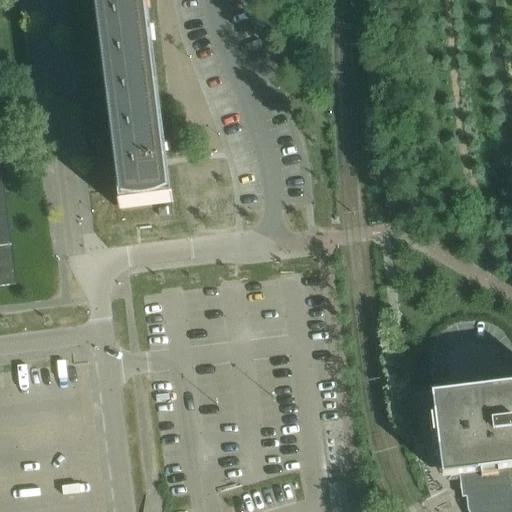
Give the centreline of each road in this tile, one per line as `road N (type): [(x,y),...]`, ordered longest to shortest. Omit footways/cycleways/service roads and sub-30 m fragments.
road 1 (residential): [(103,337),(93,265),(272,247),(268,155),(212,0)]
road 2 (residential): [(126,511),(103,337)]
